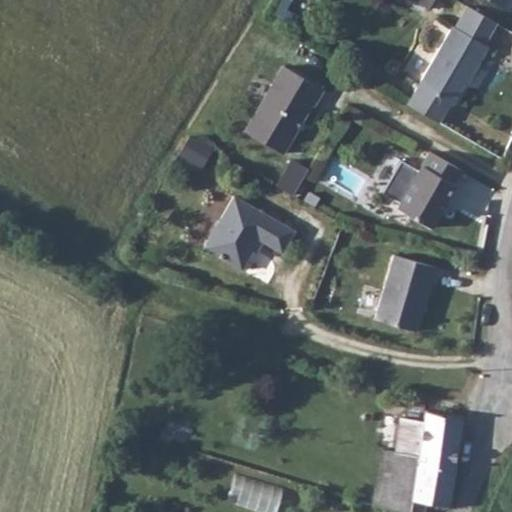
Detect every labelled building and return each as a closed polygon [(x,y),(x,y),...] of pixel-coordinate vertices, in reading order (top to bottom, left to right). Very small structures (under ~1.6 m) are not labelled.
[(488,0),(504,10),(509,0),(488,0)] [(488,20),(459,3),(445,26),(474,44),(488,20)] [(400,103),(434,124),(465,74),(469,76),(484,50),(474,44),(445,26),(400,103)] [(318,89),(279,66),(240,131),(277,153),(307,105),(308,106),(318,89)] [(207,152),(185,140),(175,157),(197,169),(207,152)] [(458,173),(427,154),(394,210),(427,231),(452,189),(450,187),(458,173)] [(290,193),(304,168),(287,159),(273,183),(290,193)] [(291,233),(230,198),(200,251),(239,272),(256,242),(279,255),(291,233)] [(432,293),(437,276),(391,263),(372,327),(414,339),(428,292),(432,293)] [(418,431),(410,498),(445,501),(455,411),(422,409),(418,431)] [(389,506),(407,511),(408,511),(410,498),(418,431),(405,429),(402,451),(395,451),(388,506),(389,506)]
